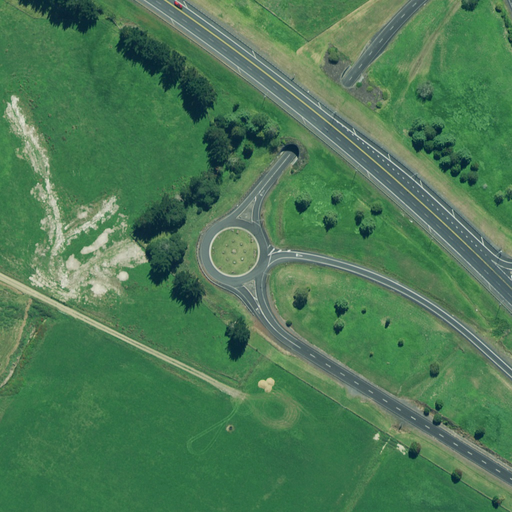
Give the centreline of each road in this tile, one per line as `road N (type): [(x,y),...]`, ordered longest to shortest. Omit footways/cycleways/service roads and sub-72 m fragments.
road 1 (trunk): [(163,0),(478,254)]
road 2 (unclassified): [(511,480),(284,338),(246,280)]
road 3 (trunk): [(511,373),(407,292),(306,256),(264,257)]
road 4 (tertiary): [(346,82),(264,185),(244,224)]
road 5 (track): [(0,280),(129,345)]
